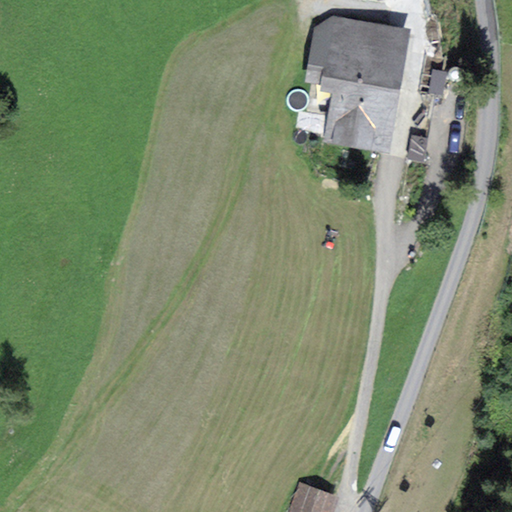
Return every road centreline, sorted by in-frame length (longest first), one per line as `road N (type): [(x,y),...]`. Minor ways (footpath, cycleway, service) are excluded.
road 1 (unclassified): [(481,0),(488,49),(473,227),(366,511)]
road 2 (track): [(357,511),(348,486),(391,260),(382,214),(411,88)]
road 3 (track): [(391,260),(416,232),(438,183),(452,101)]
